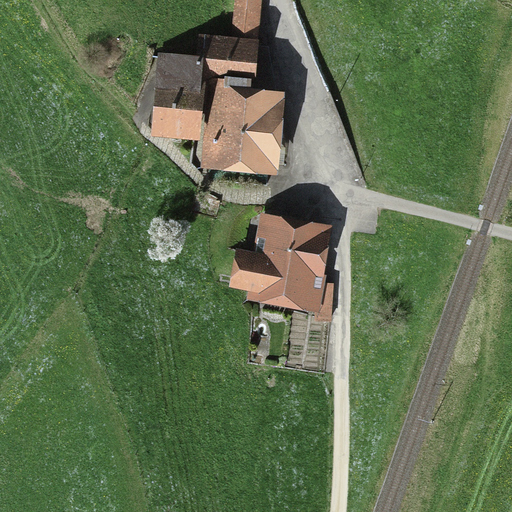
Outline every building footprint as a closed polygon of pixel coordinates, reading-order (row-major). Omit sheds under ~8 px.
[(257,0),(237,0),(232,44),(203,41),(200,76),(198,96),(218,97),(248,100),(257,0)] [(198,96),(200,76),(165,73),(159,128),(195,132),(198,96)] [(218,97),(211,180),(267,186),(274,103),(248,100),(218,97)] [(265,259),(241,254),(236,281),(261,286),(259,295),(306,303),(320,233),(308,231),(310,221),(274,215),(265,259)] [(330,319),(332,287),(321,285),(316,317),(330,319)]
